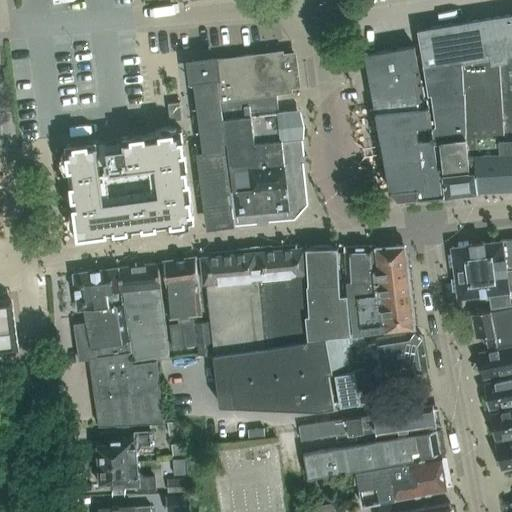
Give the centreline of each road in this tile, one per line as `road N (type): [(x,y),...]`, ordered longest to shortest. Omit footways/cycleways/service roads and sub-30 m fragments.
road 1 (residential): [(313,3),(0,26)]
road 2 (residential): [(313,3),(341,224),(428,216)]
road 3 (residential): [(428,216),(481,511)]
